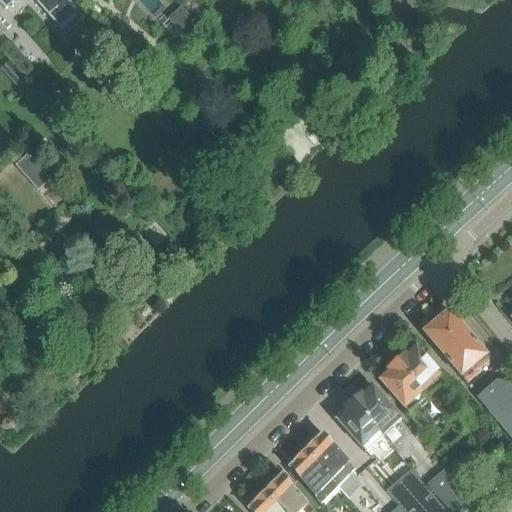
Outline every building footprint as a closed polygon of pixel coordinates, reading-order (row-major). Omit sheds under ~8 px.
[(0,0),(0,5),(4,10),(15,0),(32,0),(65,36),(83,20),(65,0),(0,0)] [(181,9),(168,21),(188,44),(201,32),(181,9)] [(0,25),(0,46),(1,47),(11,38),(0,25)] [(25,82),(9,64),(0,72),(16,90),(25,82)] [(37,135),(23,147),(41,166),(54,154),(37,135)] [(29,156),(16,167),(37,192),(50,181),(29,156)] [(256,184),(262,182),(264,176),(259,171),(252,173),(251,179),(256,184)] [(486,359),(449,314),(447,316),(443,315),(438,320),(437,324),(436,325),(473,369),(486,359)] [(81,327),(97,344),(107,335),(91,318),(81,327)] [(473,369),(436,325),(435,326),(431,326),(431,325),(426,330),(425,334),(424,335),(461,380),(473,369)] [(444,383),(415,349),(407,356),(404,353),(393,363),(422,396),(433,386),(436,390),(444,383)] [(422,396),(393,363),(383,372),(386,375),(378,382),(408,416),(415,410),(411,405),(422,396)] [(70,395),(77,389),(70,381),(63,387),(70,395)] [(511,383),(509,386),(508,385),(509,385),(496,383),(496,384),(477,400),(511,442),(511,383)] [(409,432),(371,388),(363,396),(360,392),(350,402),(390,449),(409,432)] [(390,449),(350,402),(340,410),(343,414),(335,421),(365,455),(366,454),(371,461),(381,453),(383,455),(390,449)] [(354,472),(323,436),(316,444),(312,443),(307,448),(307,453),(305,455),(346,500),(360,485),(354,472)] [(333,511),(346,500),(305,455),(301,454),(296,459),(297,464),(289,471),(324,511),(333,511)] [(507,490),(511,485),(511,457),(469,493),(484,511),(487,511),(495,506),(509,492),(507,490)] [(444,511),(411,472),(386,494),(401,511),(444,511)] [(480,511),(481,511),(448,473),(447,472),(429,487),(449,511),(480,511)] [(311,511),(282,478),(275,485),(271,485),(266,490),(267,494),(265,495),(279,511),(311,511)] [(279,511),(265,495),(264,496),(260,496),(255,501),(256,505),(248,511),(279,511)]
